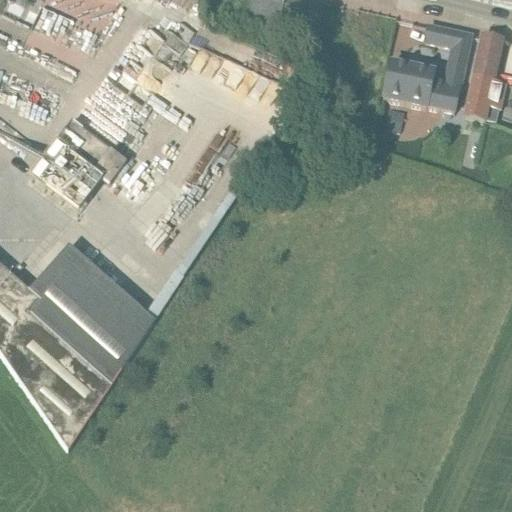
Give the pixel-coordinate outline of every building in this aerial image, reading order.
[(240,0),(236,21),(296,36),(304,3),(288,0),(240,0)] [(424,45),(467,55),(470,39),(427,30),(424,45)] [(482,41),(473,80),(493,85),(493,84),(501,45),(482,41)] [(454,118),(456,108),(460,89),(432,83),(434,76),(390,66),(382,104),(427,113),(427,112),(454,118)] [(330,71),(307,137),(319,139),(342,75),(330,71)] [(493,85),(473,80),(465,120),(484,124),(488,110),(499,113),(505,87),(493,84),(493,85)] [(387,112),(383,131),(398,135),(402,115),(387,112)] [(94,176),(111,154),(73,124),(58,143),(77,158),(74,161),(94,176)] [(335,146),(323,142),(320,149),(332,153),(335,146)] [(29,295),(0,269),(0,358),(67,455),(154,326),(68,250),(29,295)]
